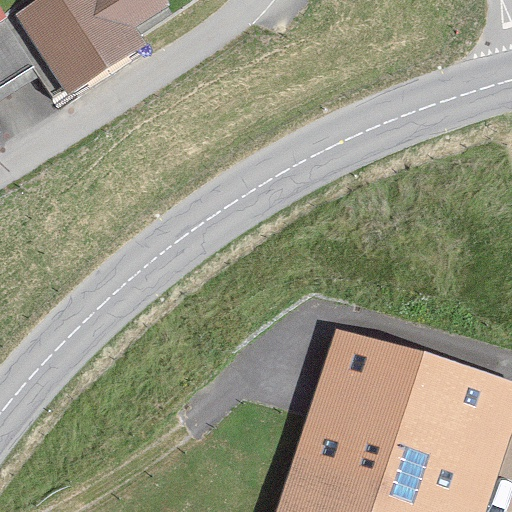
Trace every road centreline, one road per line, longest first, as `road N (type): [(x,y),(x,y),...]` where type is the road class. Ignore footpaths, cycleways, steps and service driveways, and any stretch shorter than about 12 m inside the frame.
road 1 (tertiary): [(0,414),(96,307),(214,213),(384,120),(511,79)]
road 2 (residential): [(0,171),(198,44),(250,0)]
